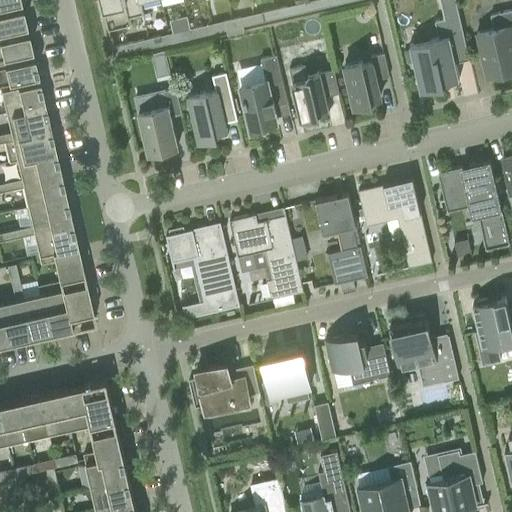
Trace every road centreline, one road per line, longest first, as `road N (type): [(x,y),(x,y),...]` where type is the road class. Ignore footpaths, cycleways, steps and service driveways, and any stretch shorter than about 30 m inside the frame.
road 1 (residential): [(115,215),(511,123)]
road 2 (residential): [(143,351),(511,269)]
road 3 (residential): [(115,215),(66,0)]
road 4 (residential): [(180,511),(143,351)]
road 5 (residential): [(0,384),(143,351)]
road 6 (residential): [(143,351),(115,215)]
